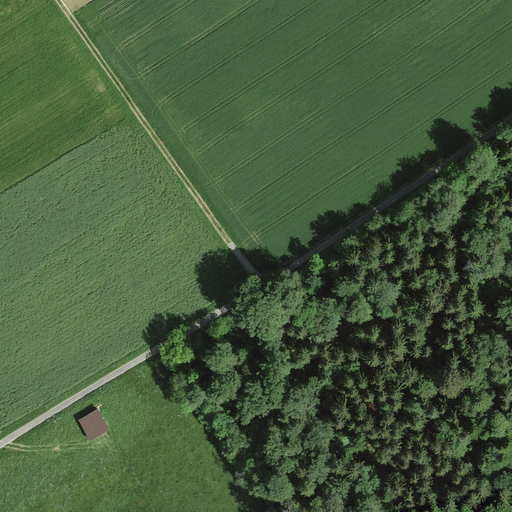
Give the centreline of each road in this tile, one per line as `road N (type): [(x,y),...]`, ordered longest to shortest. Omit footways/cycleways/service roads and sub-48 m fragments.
road 1 (unclassified): [(511,118),(338,240),(0,443)]
road 2 (track): [(262,287),(57,0)]
